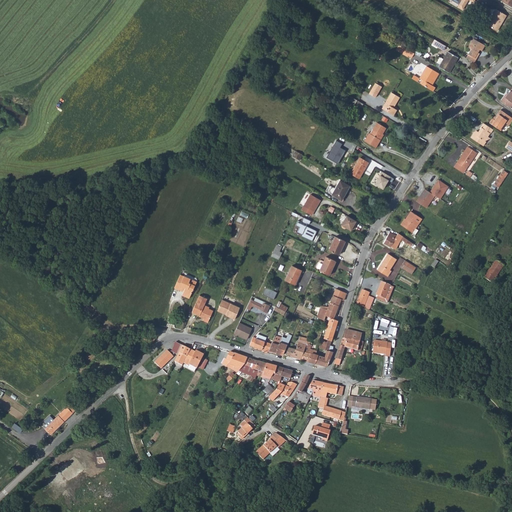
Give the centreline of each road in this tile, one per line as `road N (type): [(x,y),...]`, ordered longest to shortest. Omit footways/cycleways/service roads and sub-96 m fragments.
road 1 (residential): [(328,374),(369,240),(445,126),(511,54)]
road 2 (residential): [(44,454),(172,335),(303,367)]
road 3 (track): [(253,438),(176,483),(157,482),(140,465),(118,386)]
road 4 (track): [(106,326),(54,274),(0,240)]
